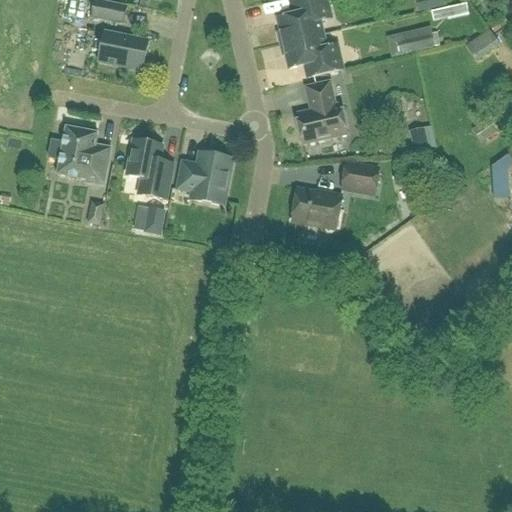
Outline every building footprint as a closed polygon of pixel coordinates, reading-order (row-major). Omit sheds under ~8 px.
[(280,46),(324,36),(320,23),(331,20),(326,0),(294,0),(298,15),(277,20),(280,34),(277,35),(280,46)] [(123,26),(126,8),(95,2),(91,19),(123,26)] [(402,41),(406,57),(435,50),(434,49),(441,47),(436,29),(430,30),(431,34),(402,41)] [(485,31),(471,48),(486,61),(500,44),(485,31)] [(142,73),(148,43),(104,34),(98,64),(142,73)] [(324,36),(280,46),(282,57),(285,56),(288,70),(310,65),(313,78),(343,71),(337,46),(327,49),(324,36)] [(302,146),(347,136),(340,106),(335,107),(329,84),(306,89),(311,113),(296,116),(302,146)] [(511,101),(491,116),(492,116),(471,131),(481,144),(502,130),(502,131),(511,125),(511,126),(511,101)] [(86,185),(104,188),(111,150),(95,147),(98,135),(65,129),(56,176),(86,182),(86,185)] [(409,134),(413,154),(435,149),(430,129),(409,134)] [(166,202),(173,166),(159,163),(162,147),(133,142),(126,177),(141,180),(138,196),(166,202)] [(223,208),(232,161),(200,155),(198,166),(182,163),(177,191),(193,194),(191,202),(223,208)] [(318,163),(319,178),(340,176),(339,162),(318,163)] [(345,163),(340,193),(375,199),(380,170),(345,163)] [(335,231),(341,197),(323,194),(322,196),(297,192),(292,224),(335,231)] [(87,226),(99,229),(104,207),(91,204),(87,226)] [(511,262),(489,279),(506,305),(511,300),(511,262)]
